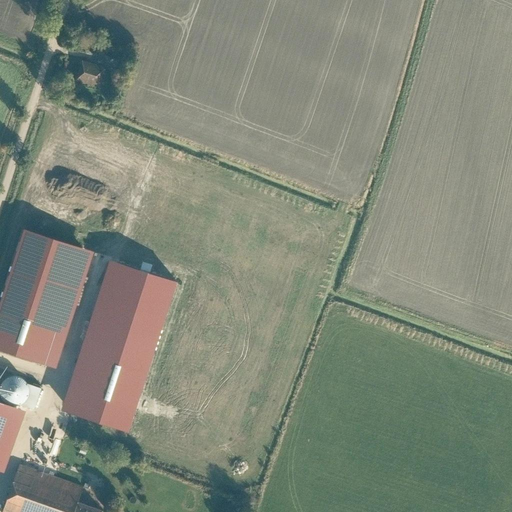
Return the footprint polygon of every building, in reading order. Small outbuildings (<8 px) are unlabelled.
[(110,66),(84,60),(79,81),(105,87),(110,66)] [(92,247),(24,226),(0,304),(0,347),(56,364),(92,247)] [(0,398),(35,408),(42,385),(6,374),(0,392),(0,398)] [(0,452),(10,422),(0,418),(0,452)] [(86,486),(22,464),(5,511),(107,511),(109,509),(81,499),(86,486)]
